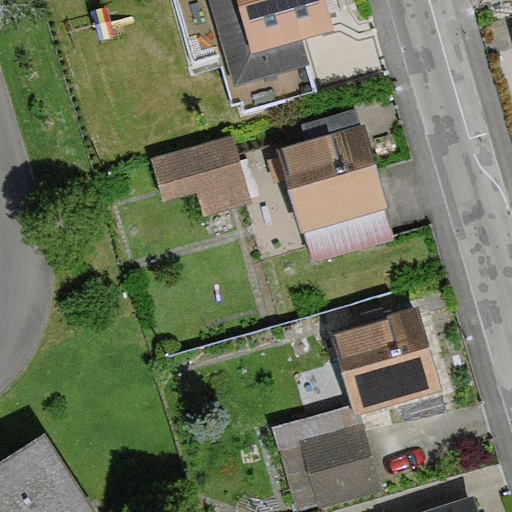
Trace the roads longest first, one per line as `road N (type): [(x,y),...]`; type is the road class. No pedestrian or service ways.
road 1 (unclassified): [(411,0),(454,157),(482,192),(511,293)]
road 2 (unclassified): [(0,343),(22,269),(0,171)]
